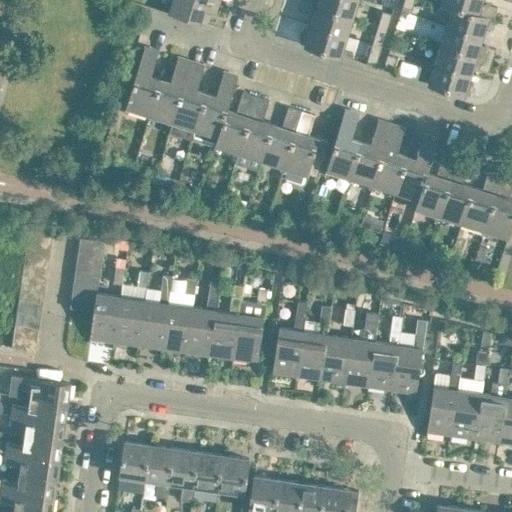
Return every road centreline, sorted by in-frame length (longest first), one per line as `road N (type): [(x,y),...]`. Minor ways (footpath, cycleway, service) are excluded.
road 1 (residential): [(255,0),(241,44),(479,120),(505,108),(511,85)]
road 2 (residential): [(101,388),(379,429),(394,448),(391,470)]
road 3 (residential): [(85,511),(101,388)]
road 4 (residential): [(511,489),(391,470)]
